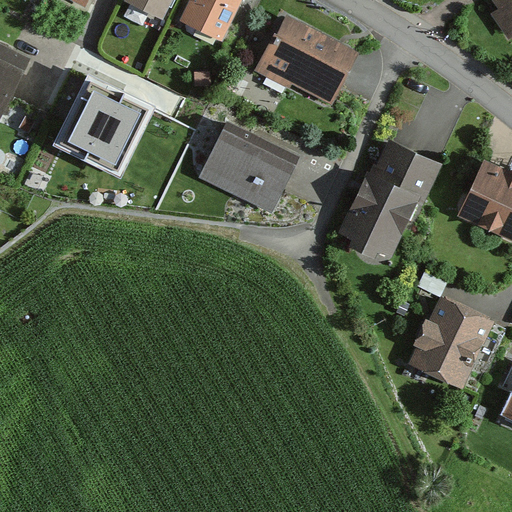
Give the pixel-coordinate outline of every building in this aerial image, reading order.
[(126,0),(125,1),(161,18),(168,0),(126,0)] [(191,0),(182,20),(220,38),(237,0),(191,0)] [(511,0),(493,0),(511,26),(511,0)] [(362,52),(292,17),(265,72),(335,107),(362,52)] [(32,67),(0,50),(0,122),(4,124),(32,67)] [(153,109),(94,80),(64,139),(123,169),(153,109)] [(301,160),(228,127),(204,178),(277,212),(301,160)] [(437,166),(395,144),(350,233),(392,254),(437,166)] [(511,165),(483,153),(457,212),(511,236),(511,165)] [(489,317),(444,296),(416,356),(461,377),(489,317)]
